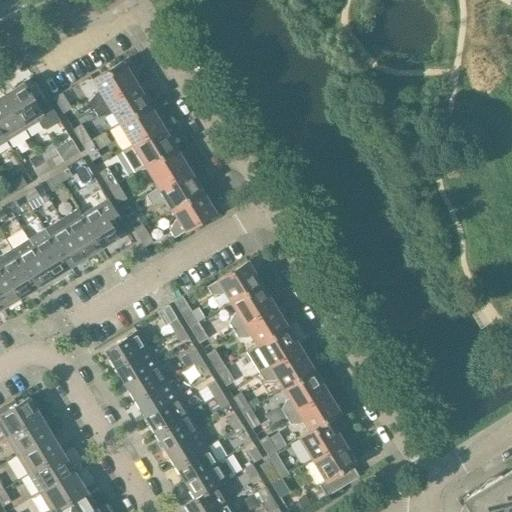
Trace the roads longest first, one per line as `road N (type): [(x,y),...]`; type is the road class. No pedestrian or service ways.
road 1 (residential): [(430,483),(265,207)]
road 2 (residential): [(265,207),(134,0)]
road 3 (residential): [(68,327),(265,207)]
road 4 (residential): [(151,511),(56,359),(29,355)]
